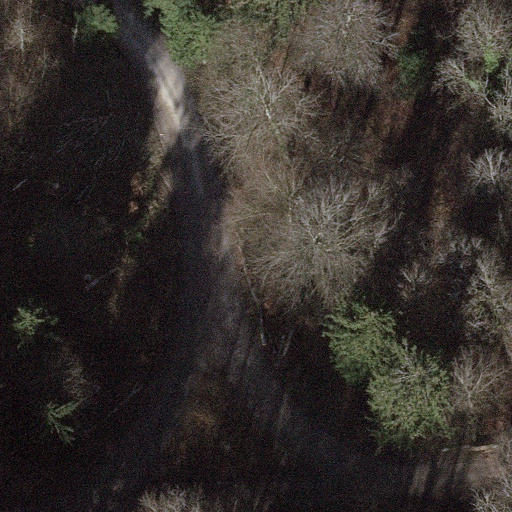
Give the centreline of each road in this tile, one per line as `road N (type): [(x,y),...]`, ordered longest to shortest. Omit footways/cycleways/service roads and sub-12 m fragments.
road 1 (track): [(106,0),(163,71),(195,191),(212,304),(281,409),(382,489)]
road 2 (track): [(107,511),(168,418),(212,304)]
road 3 (track): [(382,489),(185,511)]
road 4 (track): [(382,489),(511,477)]
